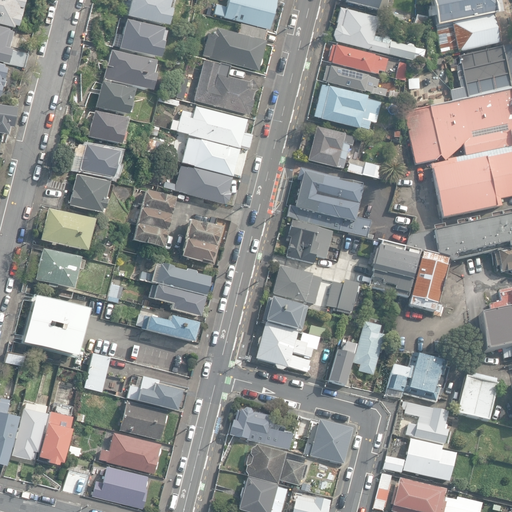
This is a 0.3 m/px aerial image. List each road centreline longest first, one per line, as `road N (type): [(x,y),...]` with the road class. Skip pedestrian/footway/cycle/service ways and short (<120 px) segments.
road 1 (secondary): [(311,0),(218,372)]
road 2 (residential): [(69,0),(0,272)]
road 3 (residential): [(218,372),(368,412),(354,511)]
road 4 (secondary): [(218,372),(183,511)]
